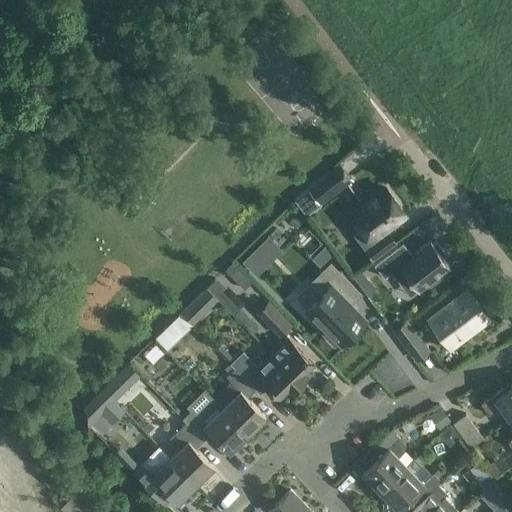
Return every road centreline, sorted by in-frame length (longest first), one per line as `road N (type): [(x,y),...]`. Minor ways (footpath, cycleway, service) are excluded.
road 1 (residential): [(292,459),(344,422),(511,355)]
road 2 (residential): [(511,278),(402,143)]
